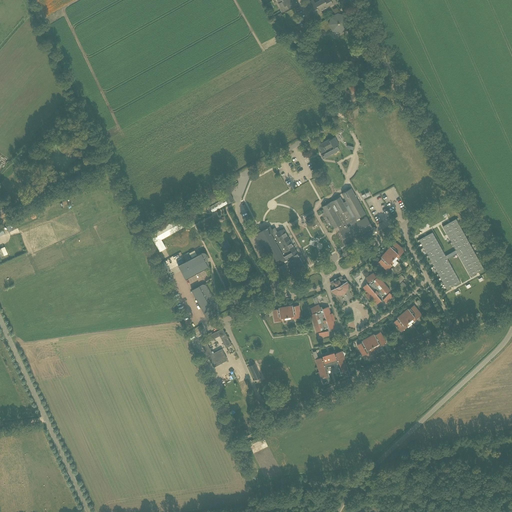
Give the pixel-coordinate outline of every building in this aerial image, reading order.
[(277,0),(279,3),(282,7),(280,8),(282,12),(295,5),(291,0),(277,0)] [(320,11),(324,8),(320,0),(314,4),(312,0),(305,4),(312,16),(315,14),(315,13),(319,10),(320,11)] [(320,0),(324,8),(328,6),(328,5),(333,3),(333,4),(337,2),(335,0),(320,0)] [(330,24),(333,30),(341,32),(345,28),(346,29),(347,29),(346,29),(349,22),(345,16),(338,14),(332,17),(331,17),(332,18),(330,24)] [(338,142),(335,137),(329,140),(329,139),(318,145),(321,150),(321,151),(322,153),(322,152),(323,154),(321,155),(323,159),(340,150),(338,146),(340,145),(338,142)] [(351,188),(342,193),(346,201),(344,203),(340,197),(322,207),(323,209),(322,210),(324,213),(325,212),(326,214),(325,215),(332,227),(332,226),(334,228),(338,226),(341,231),(340,231),(347,244),(374,230),(367,217),(360,220),(359,218),(366,214),(351,188)] [(212,212),(234,200),(228,191),(221,195),(223,198),(224,197),(225,198),(209,207),(212,212)] [(0,209),(7,207),(9,206),(6,200),(4,201),(0,202),(0,209)] [(161,239),(183,227),(182,224),(183,224),(182,221),(180,222),(179,218),(150,234),(160,251),(166,248),(161,239)] [(456,250),(451,253),(452,254),(457,251),(470,244),(456,219),(443,226),(456,250)] [(270,226),(255,235),(267,256),(268,255),(272,263),(280,259),(282,262),(279,264),(280,266),(274,269),(281,281),(305,268),(284,229),(277,232),(275,228),(272,230),(270,227),(270,226)] [(432,232),(419,240),(433,265),(452,254),(451,253),(446,256),(432,232)] [(391,247),(390,246),(386,251),(396,260),(405,250),(395,242),(391,247)] [(484,269),(470,244),(457,251),(452,254),(452,256),(457,253),(471,276),(484,269)] [(396,260),(386,251),(381,257),(382,258),(378,262),(387,270),(396,260)] [(209,267),(208,263),(207,256),(207,255),(207,254),(206,254),(206,253),(205,253),(204,253),(203,253),(202,253),(178,265),(186,279),(209,267)] [(447,259),(452,256),(452,254),(433,265),(447,290),(460,282),(447,259)] [(375,278),(376,277),(374,273),(366,278),(368,282),(367,282),(366,283),(367,283),(363,287),(367,293),(366,294),(368,297),(384,283),(378,276),(375,279),(375,278)] [(400,283),(404,277),(401,274),(396,281),(400,283)] [(334,289),(331,290),(331,291),(331,290),(332,292),(332,293),(333,296),(337,295),(342,295),(346,293),(348,289),(349,289),(351,286),(349,283),(348,283),(347,282),(347,281),(346,278),(343,280),(341,276),(330,282),(334,289)] [(384,283),(368,297),(371,300),(372,299),(377,304),(381,300),(382,301),(381,299),(382,298),(387,303),(393,295),(389,292),(388,294),(387,293),(390,290),(384,283)] [(213,297),(212,296),(207,286),(206,285),(205,285),(204,284),(203,284),(202,285),(192,290),(207,319),(215,314),(213,298),(213,297)] [(315,313),(311,314),(314,323),(334,316),(333,313),(331,313),(328,307),(323,309),(322,308),(321,308),(319,304),(310,309),(312,313),(314,312),(315,313)] [(293,306),(293,305),(286,306),(288,319),(301,317),(299,305),(293,306)] [(408,308),(403,312),(412,323),(422,314),(414,305),(409,309),(408,308)] [(288,319),(286,306),(279,307),(279,309),(273,310),(275,322),(288,319)] [(403,312),(397,317),(398,318),(393,322),(401,331),(412,323),(403,312)] [(334,316),(314,323),(317,332),(320,331),(321,332),(319,332),(320,337),(329,335),(328,329),(329,329),(330,331),(330,330),(330,329),(335,327),(333,321),(335,320),(334,316)] [(231,345),(227,336),(223,329),(200,341),(214,367),(227,360),(222,349),(213,354),(206,343),(220,335),(226,347),(231,345)] [(374,333),(368,337),(376,350),(384,345),(383,344),(386,342),(380,331),(375,335),(374,333)] [(376,350),(368,337),(362,340),(363,341),(357,345),(363,355),(366,354),(367,355),(376,350)] [(348,370),(342,351),(336,353),(336,354),(335,354),(334,352),(323,356),(323,358),(322,358),(321,357),(315,359),(321,378),(327,376),(326,371),(328,371),(326,366),(337,363),(339,367),(340,367),(342,372),(348,370)] [(255,363),(248,366),(255,380),(261,377),(255,363)] [(239,382),(247,402),(253,399),(245,380),(239,382)]
